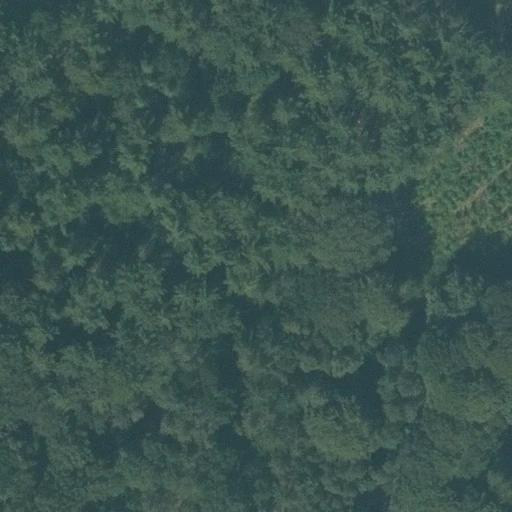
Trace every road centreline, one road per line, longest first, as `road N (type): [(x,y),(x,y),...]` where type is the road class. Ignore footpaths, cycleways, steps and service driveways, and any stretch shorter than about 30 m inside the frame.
road 1 (track): [(511,294),(373,257),(324,265),(0,499)]
road 2 (track): [(0,71),(103,0)]
